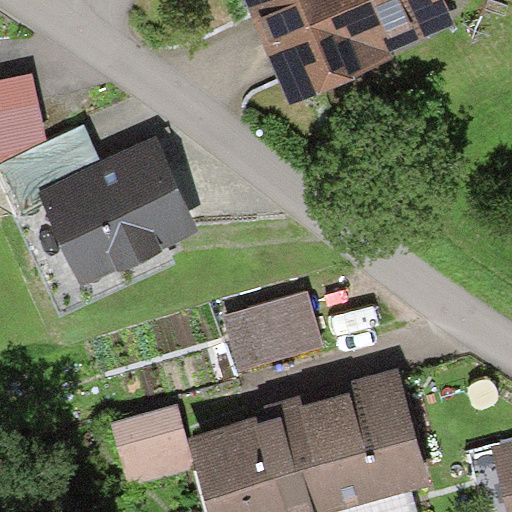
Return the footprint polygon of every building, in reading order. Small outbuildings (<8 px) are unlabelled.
[(231,0),(274,108),(447,39),(431,0),(231,0)] [(12,77),(0,79),(0,146),(24,142),(12,77)] [(88,162),(74,129),(0,160),(0,219),(26,208),(61,291),(189,237),(146,137),(88,162)] [(319,348),(301,290),(213,317),(230,375),(319,348)] [(394,377),(304,400),(298,401),(324,502),(334,500),(337,511),(414,511),(405,475),(418,472),(394,377)] [(327,511),(324,502),(298,401),(282,404),(281,399),(248,408),(250,417),(176,437),(167,404),(99,422),(115,482),(176,466),(188,511),(327,511)] [(511,511),(511,441),(476,450),(490,511),(511,511)]
